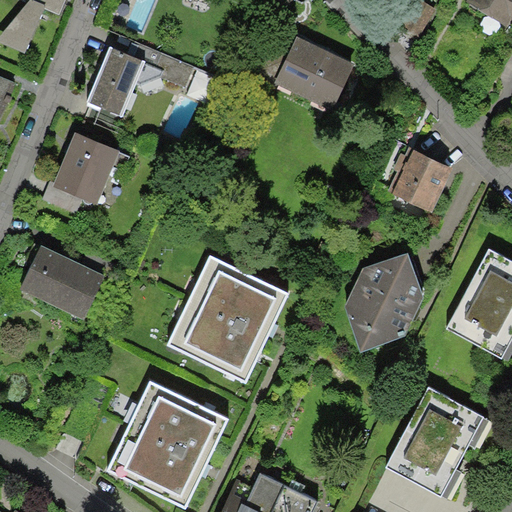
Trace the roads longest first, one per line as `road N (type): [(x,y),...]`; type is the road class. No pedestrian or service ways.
road 1 (residential): [(328,0),(511,183)]
road 2 (unknown): [(62,489),(134,360),(224,394)]
road 3 (residential): [(92,0),(0,218)]
